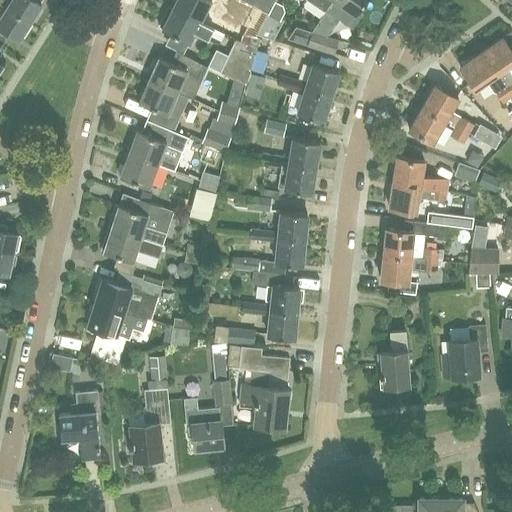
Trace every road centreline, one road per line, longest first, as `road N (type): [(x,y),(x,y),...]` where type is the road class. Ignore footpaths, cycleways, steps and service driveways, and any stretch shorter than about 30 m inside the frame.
road 1 (residential): [(0,503),(82,120),(122,0)]
road 2 (residential): [(323,478),(357,141),(374,85),(418,0)]
road 3 (residential): [(323,478),(511,424)]
